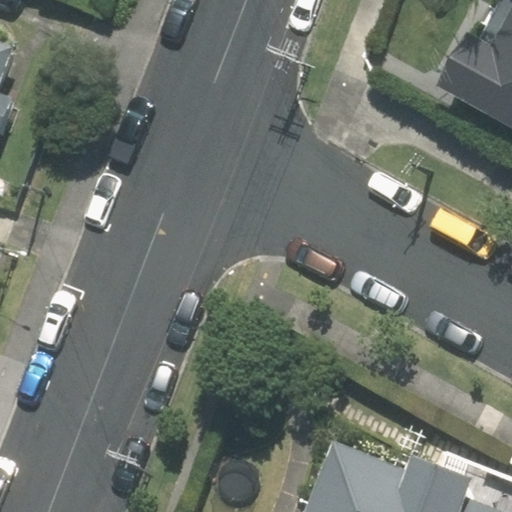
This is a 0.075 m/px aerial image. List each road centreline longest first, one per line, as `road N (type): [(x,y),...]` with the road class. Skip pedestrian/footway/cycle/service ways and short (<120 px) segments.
road 1 (residential): [(46,511),(192,131)]
road 2 (residential): [(192,131),(511,309)]
road 3 (residential): [(192,131),(243,0)]
